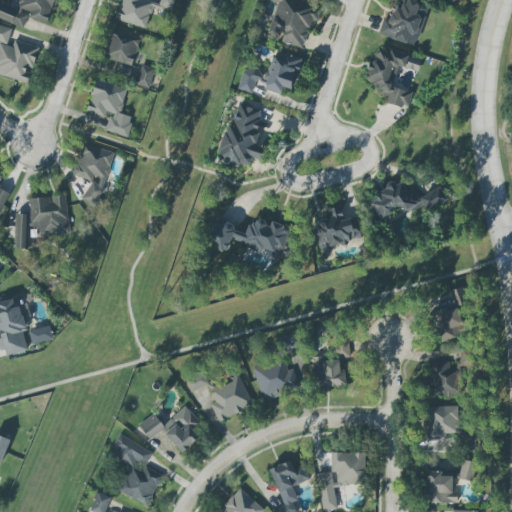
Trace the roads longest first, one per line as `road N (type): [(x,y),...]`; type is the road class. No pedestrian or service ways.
road 1 (residential): [(511,274),(483,156),(501,0)]
road 2 (residential): [(179,511),(186,496),(270,431),(317,420),(391,423)]
road 3 (residential): [(315,145),(288,160),(284,174),(294,184),(360,169),(368,158),(355,139),(315,145)]
road 4 (residential): [(34,145),(86,0)]
road 5 (residential): [(352,0),(315,145)]
